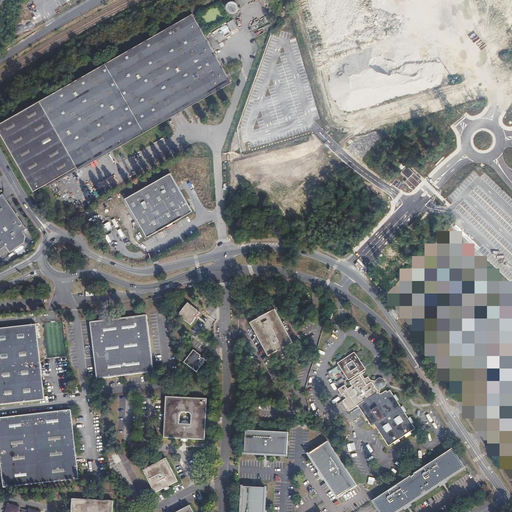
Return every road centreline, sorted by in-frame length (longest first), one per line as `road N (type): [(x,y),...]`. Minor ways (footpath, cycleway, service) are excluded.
road 1 (unclassified): [(224,272),(221,511)]
road 2 (tertiary): [(404,345),(511,503)]
road 3 (tertiary): [(76,273),(145,288),(224,272)]
road 4 (tertiary): [(223,255),(144,272),(82,247)]
road 5 (unknown): [(465,8),(329,46)]
road 6 (tertiary): [(351,273),(293,248),(223,255)]
road 7 (tertiary): [(224,272),(279,270),(340,290)]
